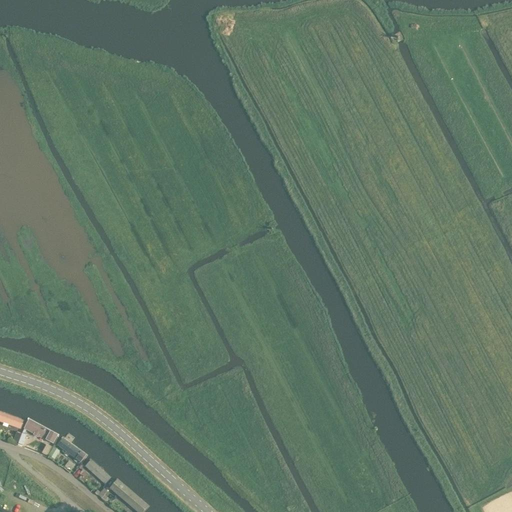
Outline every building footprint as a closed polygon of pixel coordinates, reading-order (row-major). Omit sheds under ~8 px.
[(23,421),(0,412),(0,421),(20,429),(23,421)] [(24,428),(53,443),(57,435),(28,420),(24,428)] [(19,442),(22,434),(16,432),(13,440),(19,442)] [(19,442),(18,444),(22,446),(26,435),(22,433),(22,434),(19,442)] [(58,444),(81,461),(86,454),(63,437),(58,444)] [(48,456),(54,460),(59,451),(53,447),(48,456)] [(92,458),(86,465),(106,482),(111,476),(92,458)] [(111,487),(141,511),(142,511),(149,505),(118,479),(111,487)] [(102,498),(104,495),(107,491),(104,488),(98,495),(102,498)]
